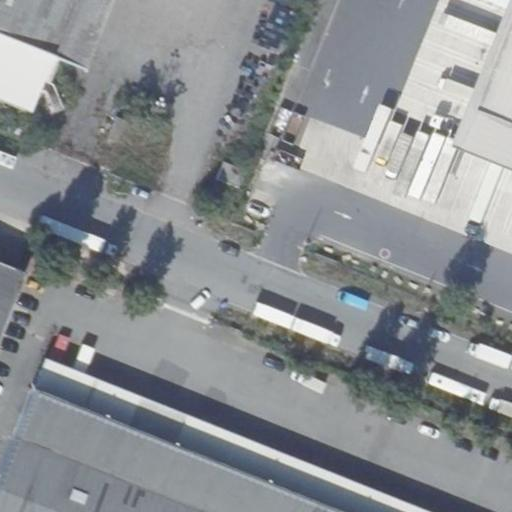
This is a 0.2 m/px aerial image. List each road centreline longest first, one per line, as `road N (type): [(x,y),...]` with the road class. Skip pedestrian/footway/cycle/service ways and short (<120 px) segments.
road 1 (residential): [(0,186),(511,391)]
road 2 (unknown): [(327,0),(266,154),(274,196),(354,239),(511,295)]
road 3 (unknown): [(157,249),(202,96),(219,0)]
